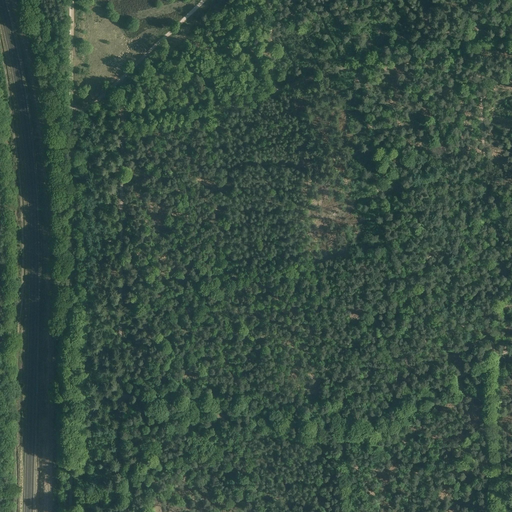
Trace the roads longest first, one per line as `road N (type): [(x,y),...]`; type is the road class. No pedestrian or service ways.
road 1 (track): [(501,511),(475,0)]
road 2 (track): [(70,511),(73,0)]
road 3 (track): [(119,395),(335,425)]
road 4 (track): [(335,425),(374,430),(457,372),(511,348)]
